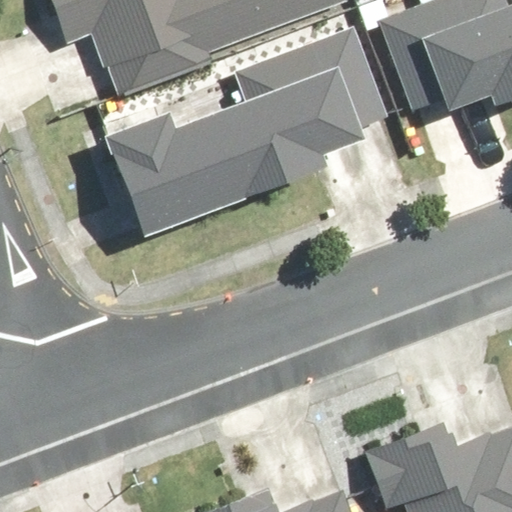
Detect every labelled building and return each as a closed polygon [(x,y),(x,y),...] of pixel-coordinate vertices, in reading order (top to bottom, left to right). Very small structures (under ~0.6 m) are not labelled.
[(87,28),(111,93),(203,58),(197,43),(311,0),(49,0),(64,37),(87,28)] [(511,0),(409,0),(386,9),(416,94),(462,77),(466,91),(501,79),(508,96),(511,94),(511,0)] [(385,126),(379,109),(403,100),(368,10),(246,58),(257,86),(199,110),(194,98),(127,125),(167,224),(349,149),(345,141),(385,126)] [(381,492),(431,473),(445,511),(511,511),(511,413),(474,428),(464,401),(361,441),(381,492)] [(371,511),(355,472),(291,500),(278,469),(185,508),(186,511),(371,511)]
